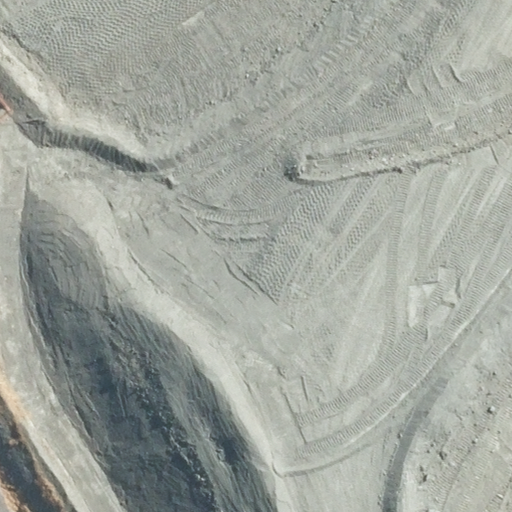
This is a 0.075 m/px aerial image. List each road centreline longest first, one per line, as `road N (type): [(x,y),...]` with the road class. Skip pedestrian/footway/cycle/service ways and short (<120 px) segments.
road 1 (trunk): [(196,511),(345,331),(511,85)]
road 2 (trunk): [(511,198),(288,511)]
